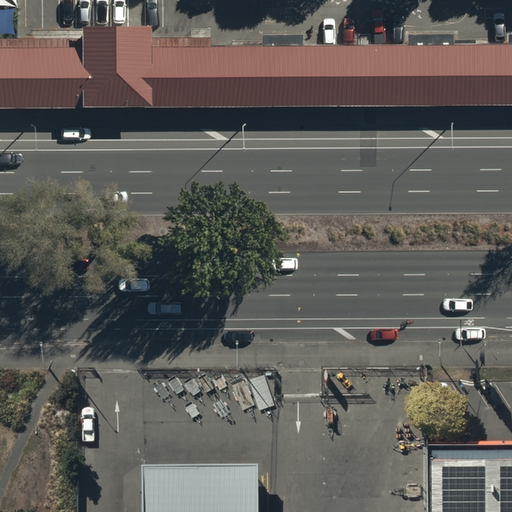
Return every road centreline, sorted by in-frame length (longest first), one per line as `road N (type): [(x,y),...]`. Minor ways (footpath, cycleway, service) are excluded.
road 1 (primary): [(0,191),(511,184)]
road 2 (primary): [(511,282),(71,286)]
